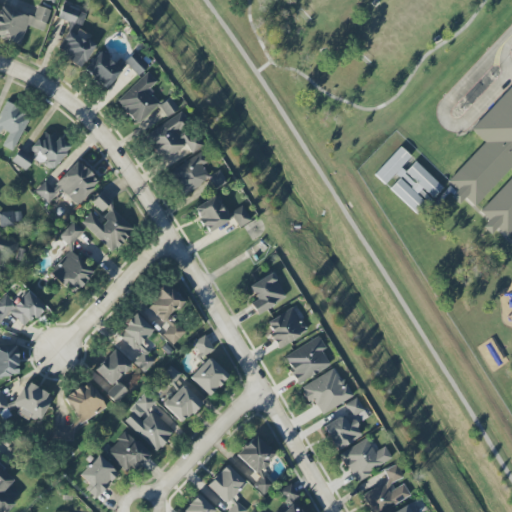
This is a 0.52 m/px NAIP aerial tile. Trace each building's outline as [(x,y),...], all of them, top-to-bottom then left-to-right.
[(55,53),(83,67),(94,45),(75,35),(85,16),(64,5),(57,18),(69,24),(55,53)] [(0,38),(21,44),(26,26),(44,31),(50,10),(36,6),(33,16),(0,6),(0,38)] [(83,71),(107,89),(121,70),(98,52),(83,71)] [(137,76),(148,67),(134,52),(124,61),(137,76)] [(157,84),(147,73),(115,101),(137,125),(159,105),(148,92),(157,84)] [(511,87),(470,129),(484,143),(448,180),(457,190),(451,197),(460,205),(467,200),(477,208),(511,170),(511,178),(481,211),(489,221),(482,227),(492,236),(497,230),(506,237),(511,231),(511,87)] [(165,117),(178,110),(170,98),(158,105),(165,117)] [(31,116),(6,103),(0,113),(0,128),(9,133),(2,146),(12,151),(31,116)] [(187,147),(191,154),(199,149),(190,133),(178,139),(174,132),(187,125),(181,114),(144,135),(160,162),(187,147)] [(22,147),(11,160),(24,171),(35,158),(50,171),(69,149),(47,128),(27,151),(22,147)] [(374,175),(384,185),(394,175),(399,179),(389,189),(415,212),(425,202),(417,194),(422,188),(433,198),(443,187),(412,160),(413,159),(399,147),(374,175)] [(169,173),(184,196),(206,182),(212,191),(226,182),(218,169),(213,173),(200,153),(169,173)] [(34,192),(47,204),(60,189),(78,205),(99,182),(75,161),(53,187),(45,179),(34,192)] [(91,203),(102,212),(111,202),(101,192),(91,203)] [(228,222),(216,197),(193,208),(206,233),(228,222)] [(250,223),(243,206),(230,211),(237,228),(250,223)] [(112,253),(133,230),(112,209),(99,222),(90,213),(80,223),(112,253)] [(0,227),(14,227),(14,211),(0,210),(0,227)] [(68,247),(83,231),(72,221),(57,236),(68,247)] [(15,240),(0,240),(0,260),(15,260),(15,240)] [(73,294),(93,273),(70,251),(50,273),(73,294)] [(256,300),(250,303),(256,315),(286,299),(272,273),(248,286),(256,300)] [(173,345),(185,332),(170,317),(184,302),(165,284),(145,305),(170,328),(163,336),(173,345)] [(25,328),(44,307),(27,291),(15,304),(5,295),(0,300),(0,324),(10,314),(25,328)] [(266,321),(271,332),(268,334),(275,348),(306,334),(294,308),(266,321)] [(134,350),(153,330),(136,314),(117,335),(134,350)] [(192,343),(201,356),(213,349),(204,335),(192,343)] [(298,384),(329,365),(321,352),(325,349),(318,336),(282,358),(298,384)] [(0,377),(17,375),(16,367),(17,362),(15,345),(1,347),(0,346),(0,377)] [(111,387),(130,366),(113,350),(93,371),(111,387)] [(209,397),(228,375),(208,357),(189,378),(209,397)] [(299,388),(308,403),(312,400),(321,415),(351,398),(335,368),(299,388)] [(105,408),(89,381),(63,397),(80,424),(105,408)] [(52,397),(28,382),(25,388),(17,383),(10,395),(13,398),(11,402),(19,408),(17,412),(36,423),(52,397)] [(180,424),(201,404),(183,385),(162,404),(180,424)] [(0,411),(8,407),(0,393),(0,411)] [(135,404),(145,413),(154,403),(143,394),(135,404)] [(345,404),(352,416),(363,410),(356,398),(345,404)] [(367,418),(363,411),(351,418),(348,412),(321,427),(335,451),(362,437),(355,424),(367,418)] [(151,412),(142,422),(132,413),(124,422),(156,452),(173,433),(151,412)] [(73,426),(52,426),(52,440),(73,441),(73,426)] [(148,454),(124,432),(105,452),(129,475),(148,454)] [(275,455),(254,435),(235,456),(258,478),(252,485),(263,495),(274,484),(260,471),(275,455)] [(392,461),(384,447),(373,453),(367,439),(339,454),(353,481),(392,461)] [(118,475),(98,455),(78,475),(90,486),(86,490),(95,499),(118,475)] [(206,486),(225,504),(245,483),(226,465),(206,486)] [(380,511),(410,497),(403,484),(394,489),(391,484),(403,478),(396,465),(382,472),(387,482),(362,494),(371,511),(380,511)] [(0,511),(3,511),(5,511),(18,496),(3,472),(0,469),(0,511)] [(302,511),(293,502),(299,495),(288,484),(278,495),(289,506),(282,511),(277,511),(276,511),(302,511)] [(215,511),(216,511),(198,495),(181,511),(215,511)] [(244,511),(246,510),(232,499),(229,502),(233,505),(227,511),(244,511)]
